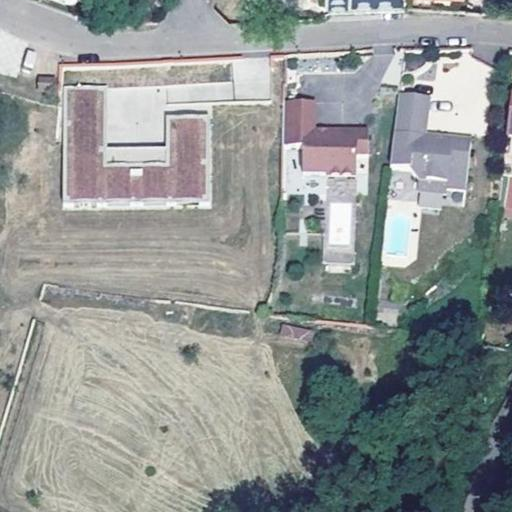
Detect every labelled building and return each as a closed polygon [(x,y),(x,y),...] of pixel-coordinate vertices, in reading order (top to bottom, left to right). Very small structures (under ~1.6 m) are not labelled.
[(326,0),(326,10),(405,7),(405,0),(326,0)] [(63,69),(61,95),(94,95),(95,67),(63,69)] [(37,87),(36,97),(55,98),(55,88),(37,87)] [(314,123),(316,93),(286,91),(284,137),(304,138),(303,165),(326,166),(356,167),(357,148),(368,149),(369,125),(314,123)] [(434,99),(404,95),(395,169),(415,171),(425,182),(423,192),(451,196),(452,191),(470,193),(476,144),(439,140),(438,145),(429,144),(429,138),(434,99)] [(207,200),(206,115),(165,115),(165,145),(76,145),(76,159),(63,159),(63,200),(207,200)] [(511,209),(511,177),(507,177),(505,177),(501,209),(511,209)] [(281,324),(280,337),(309,341),(311,329),(281,324)]
